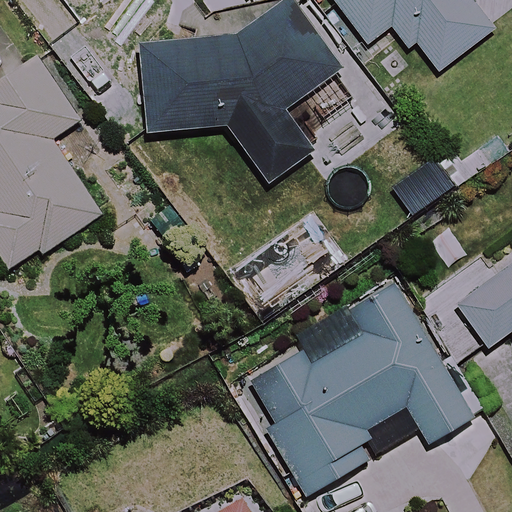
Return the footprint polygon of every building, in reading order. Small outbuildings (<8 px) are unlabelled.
[(229,130),(269,187),(305,163),(320,185),(393,135),(298,0),(292,0),(241,35),(138,45),(147,138),(229,130)] [(335,0),(371,46),(393,29),(411,53),(419,46),(441,74),(501,28),(479,0),(335,0)] [(102,153),(41,60),(0,86),(0,256),(11,274),(130,198),(102,153)] [(511,269),(460,307),(490,349),(511,333),(511,269)] [(475,420),(397,288),(354,314),(367,337),(315,367),(308,355),(255,387),(279,426),(271,430),(311,498),(379,457),(364,432),(408,405),(432,445),(475,420)] [(260,511),(253,500),(234,511),(260,511)]
